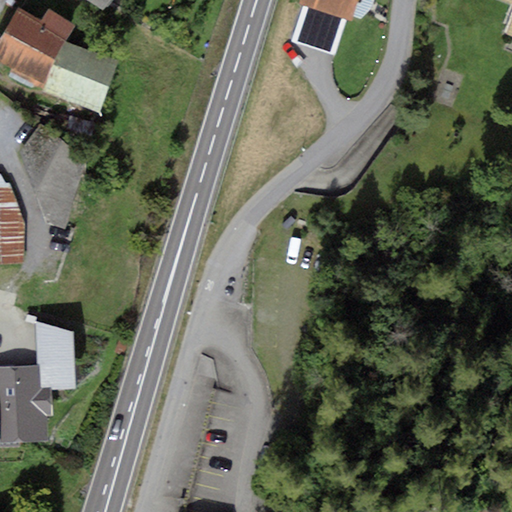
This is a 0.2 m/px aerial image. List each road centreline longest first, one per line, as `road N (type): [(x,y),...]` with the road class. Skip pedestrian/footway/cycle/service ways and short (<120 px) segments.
road 1 (primary): [(258,0),(104,511)]
road 2 (residential): [(201,338),(246,222),(378,93),(407,0)]
road 3 (residential): [(201,338),(240,348),(256,364),(260,403),(248,511)]
road 4 (residential): [(146,511),(201,338)]
